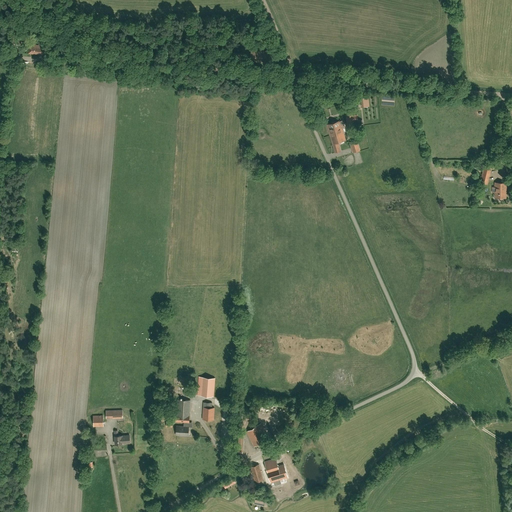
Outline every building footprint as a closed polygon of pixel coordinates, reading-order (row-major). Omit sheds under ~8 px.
[(214,40),(220,42),(222,32),(217,30),(214,40)] [(43,54),(44,46),(34,45),(34,46),(29,46),(29,53),(43,54)] [(276,64),(277,55),(269,54),(270,47),(251,46),(251,53),(245,52),(245,53),(229,52),(228,58),(244,60),(244,61),(276,64)] [(353,116),(352,111),(346,112),(347,125),(358,124),(357,115),(353,116)] [(327,124),(331,139),(336,138),(335,135),(339,134),(340,136),(344,135),(340,121),(327,124)] [(336,138),(331,139),(335,152),(340,151),(338,142),(345,140),(344,135),(340,136),(339,134),(335,135),(336,138)] [(350,142),(352,148),(353,152),(360,151),(356,140),(350,142)] [(480,182),(481,182),(487,184),(489,175),(482,174),(480,182)] [(494,187),(492,187),(492,192),(494,192),(495,198),(506,198),(506,183),(494,182),(494,187)] [(214,396),(215,378),(199,376),(197,395),(214,396)] [(189,422),(190,400),(177,399),(176,415),(175,415),(175,421),(184,422),(184,426),(176,426),(176,435),(188,435),(189,427),(187,426),(187,422),(189,422)] [(214,420),(214,408),(212,408),(212,403),(203,402),(202,419),(214,420)] [(94,426),(103,426),(103,415),(93,416),(94,426)] [(254,446),(269,438),(261,423),(246,431),(254,446)] [(122,443),(130,443),(129,435),(122,435),(118,435),(118,430),(114,430),(115,444),(122,444),(122,443)] [(284,483),(295,480),(293,472),(288,473),(287,474),(283,464),(278,466),(276,459),(264,462),(270,483),(282,479),(284,483)] [(255,482),(263,480),(258,465),(251,467),(255,482)] [(232,484),(230,480),(222,485),(224,489),(232,484)]
